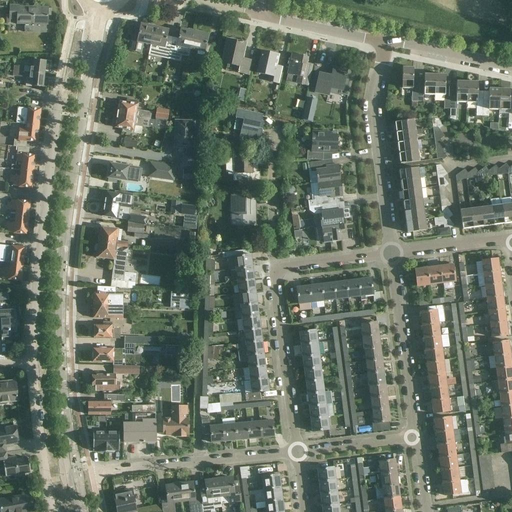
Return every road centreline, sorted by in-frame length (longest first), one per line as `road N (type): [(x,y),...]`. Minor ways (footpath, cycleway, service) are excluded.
road 1 (residential): [(30,368),(58,95)]
road 2 (tertiary): [(60,371),(60,273),(83,99)]
road 3 (residential): [(100,511),(93,473),(99,470),(297,452)]
road 4 (residential): [(392,255),(373,113),(385,41)]
road 5 (residential): [(297,452),(274,268)]
road 6 (residential): [(414,438),(392,255)]
road 7 (residential): [(52,511),(30,368)]
road 8 (tertiary): [(82,511),(60,371)]
road 9 (residential): [(274,268),(267,246),(276,137)]
road 10 (tertiary): [(385,41),(511,68)]
road 11 (tertiary): [(260,13),(385,41)]
road 12 (residential): [(392,255),(511,240)]
